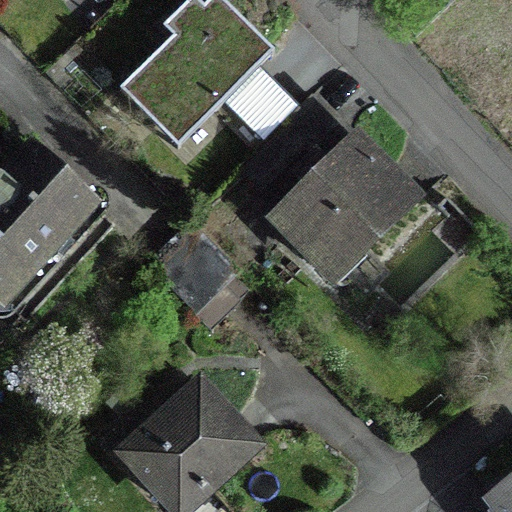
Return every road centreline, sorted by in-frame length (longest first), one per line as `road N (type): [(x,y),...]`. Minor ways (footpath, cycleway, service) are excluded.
road 1 (residential): [(307,0),(511,199)]
road 2 (residential): [(511,397),(367,511)]
